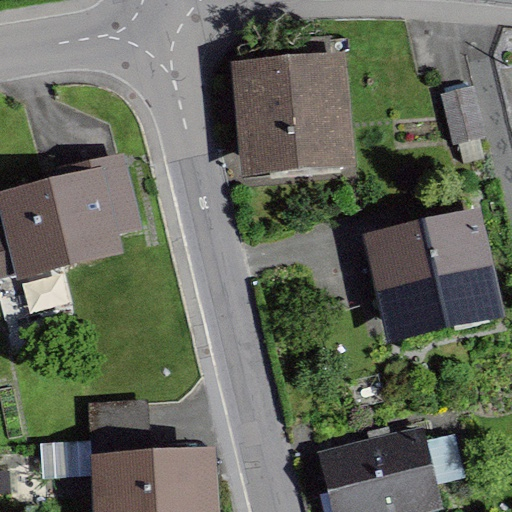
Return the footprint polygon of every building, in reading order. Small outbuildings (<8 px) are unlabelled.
[(335,64),(221,71),(229,186),(343,178),(335,64)] [(119,174),(0,207),(0,265),(7,291),(141,253),(119,174)] [(502,335),(474,220),(361,247),(389,362),(502,335)] [(440,511),(420,435),(319,461),(332,511),(440,511)] [(207,511),(206,471),(108,474),(109,511),(207,511)]
